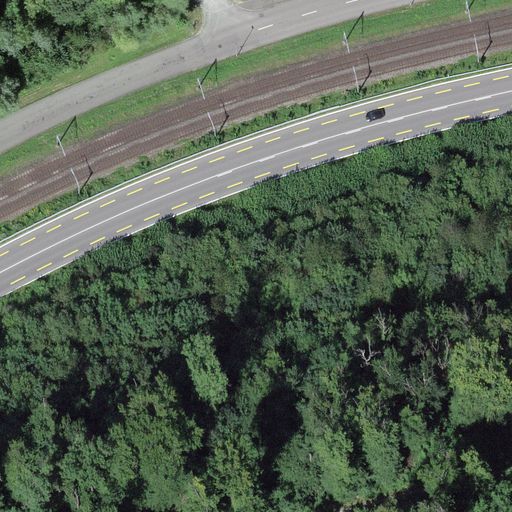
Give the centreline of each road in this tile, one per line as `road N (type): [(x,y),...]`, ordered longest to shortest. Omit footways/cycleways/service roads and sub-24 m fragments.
road 1 (primary): [(511,90),(267,158),(74,232),(0,272)]
road 2 (unclassified): [(370,0),(232,37),(41,109),(0,133)]
road 3 (track): [(364,511),(511,469)]
